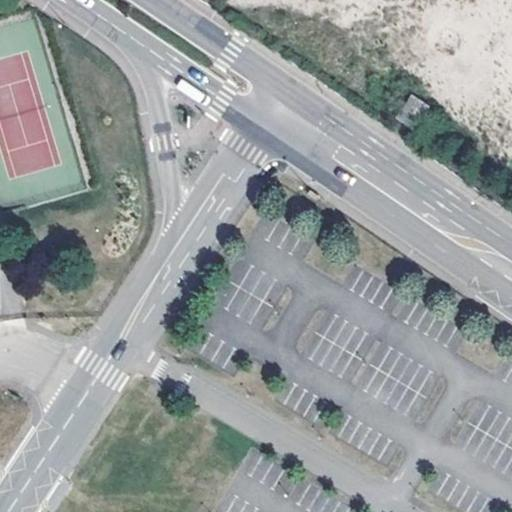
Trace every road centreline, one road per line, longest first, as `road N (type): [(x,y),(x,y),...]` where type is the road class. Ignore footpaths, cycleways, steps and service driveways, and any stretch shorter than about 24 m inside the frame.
road 1 (residential): [(180,250),(7,511)]
road 2 (secondary): [(273,110),(511,271)]
road 3 (residential): [(137,40),(165,143),(180,250)]
road 4 (residential): [(180,250),(273,110)]
road 5 (secondary): [(273,110),(230,51),(154,0)]
road 6 (secondary): [(137,40),(222,100),(273,110)]
